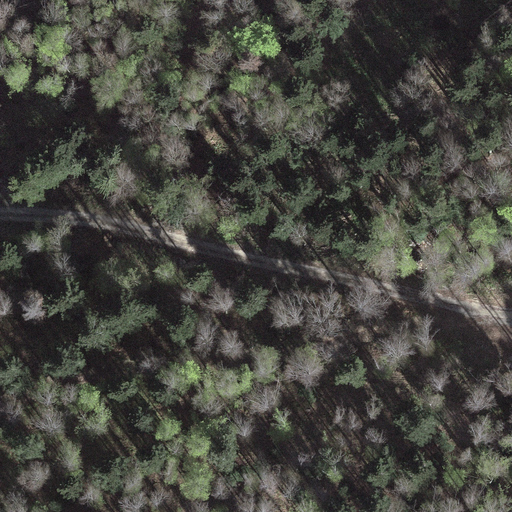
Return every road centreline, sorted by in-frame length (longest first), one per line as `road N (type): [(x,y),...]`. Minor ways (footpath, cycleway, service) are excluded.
road 1 (track): [(0,212),(61,215),(511,317)]
road 2 (track): [(0,404),(119,367),(267,355),(484,312)]
